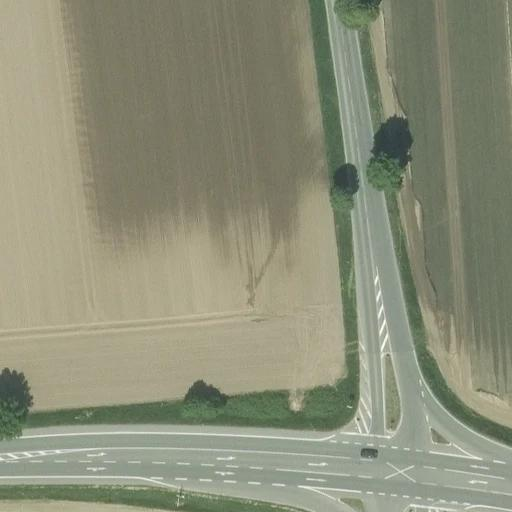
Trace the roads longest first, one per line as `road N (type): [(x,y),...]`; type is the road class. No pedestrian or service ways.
road 1 (tertiary): [(392,471),(336,0)]
road 2 (secondary): [(0,459),(178,456),(392,471)]
road 3 (secondary): [(392,471),(511,488)]
